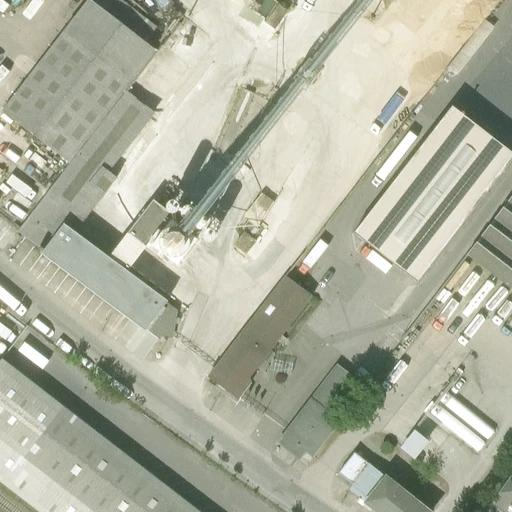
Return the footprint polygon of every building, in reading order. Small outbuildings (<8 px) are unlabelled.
[(113,0),(93,0),(86,10),(139,51),(154,31),(113,0)] [(86,10),(84,8),(0,117),(67,168),(124,95),(151,60),(139,51),(86,10)] [(16,234),(43,255),(62,230),(73,238),(112,187),(103,180),(152,117),(124,95),(67,168),(16,234)] [(511,153),(451,107),(353,233),(417,283),(511,159),(511,153)] [(511,289),(511,196),(467,255),(511,289)] [(152,207),(107,264),(124,278),(169,220),(152,207)] [(147,329),(158,338),(161,334),(170,337),(175,317),(124,278),(107,264),(73,238),(62,230),(43,255),(40,259),(141,338),(147,329)] [(309,300),(282,280),(206,380),(233,400),(309,300)] [(0,361),(0,482),(38,511),(198,511),(2,359),(0,361)] [(349,376),(336,366),(276,442),(298,459),(305,450),(312,456),(339,421),(324,409),(349,376)] [(361,504),(364,500),(385,474),(368,460),(347,485),(357,494),(354,498),(361,504)] [(385,474),(364,500),(379,511),(431,511),(385,474)] [(511,511),(511,478),(494,503),(506,511),(505,511),(511,511)]
